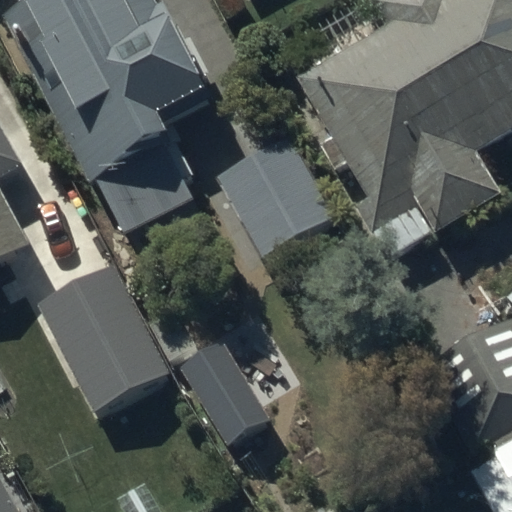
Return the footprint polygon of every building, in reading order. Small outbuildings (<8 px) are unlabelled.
[(40,31),(21,41),(108,213),(189,172),(175,143),(226,118),(166,0),(92,0),(73,10),(70,4),(35,22),(40,31)] [(398,46),(308,95),(377,220),(367,226),(397,280),(511,216),(511,215),(485,168),(511,152),(511,0),(477,0),(466,6),(462,0),(415,0),(382,18),(398,46)] [(0,282),(38,261),(3,199),(31,183),(5,137),(0,139),(0,282)] [(287,156),(220,191),(259,264),(326,229),(287,156)] [(123,285),(43,325),(99,434),(179,393),(123,285)] [(511,441),(511,342),(436,385),(479,460),(511,441)] [(230,366),(198,385),(245,462),(276,444),(230,366)] [(0,511),(22,511),(4,479),(0,481),(0,511)]
